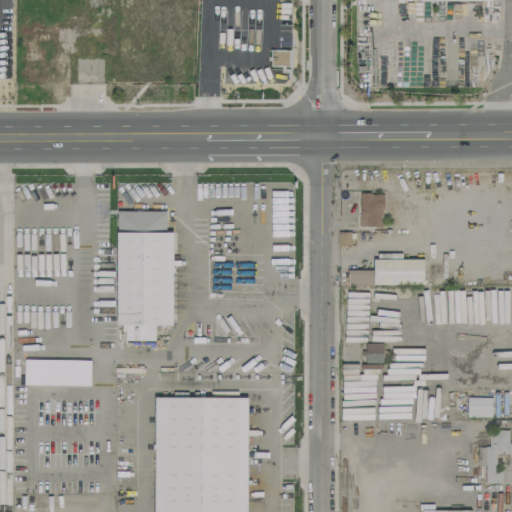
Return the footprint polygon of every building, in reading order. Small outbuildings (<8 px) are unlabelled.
[(35,48),(35,24),(18,23),(18,48),(35,48)] [(289,65),(288,50),(270,50),(270,66),(289,65)] [(62,86),(63,60),(20,59),(20,86),(62,86)] [(382,193),(359,193),(360,226),(382,226),(382,193)] [(172,325),(172,232),(165,232),(166,211),(116,210),(115,341),(155,341),(155,325),(172,325)] [(373,260),(373,269),(347,270),(347,285),(423,284),(423,259),(373,260)] [(365,362),(381,361),(381,343),(364,343),(365,362)] [(246,511),(247,398),(155,397),(153,511),(246,511)] [(492,416),(492,397),(467,397),(467,416),(492,416)] [(485,482),(501,483),(501,471),(495,471),(495,454),(511,454),(511,442),(508,442),(508,430),(486,430),(485,482)]
